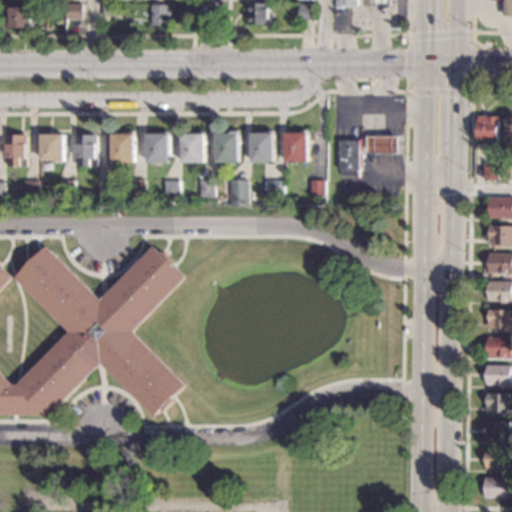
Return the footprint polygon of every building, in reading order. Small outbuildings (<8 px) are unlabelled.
[(359,0),(359,5),(344,5),(344,8),(337,8),(337,0),(359,0)] [(511,15),(511,0),(503,0),(503,15),(511,15)] [(269,13),(272,13),(272,18),(269,18),(269,25),(247,25),(248,3),(269,3),(269,13)] [(82,20),(65,19),(65,4),(82,4),(82,20)] [(118,17),(102,16),(102,4),(103,4),(119,4),(118,17)] [(314,20),(299,20),(299,5),(314,5),(314,20)] [(170,25),(151,25),(151,6),(170,6),(170,25)] [(45,21),(32,21),(32,28),(10,28),(10,8),(45,8),(45,21)] [(500,140),(478,140),(478,117),(500,118),(500,140)] [(26,166),(7,166),(6,135),(26,134),(26,166)] [(65,162),(55,162),(54,160),(42,160),(41,134),(65,134),(65,162)] [(240,163),(217,163),(217,134),(239,134),(240,163)] [(274,162),(252,163),(252,134),(274,134),(274,162)] [(309,162),(287,163),(286,134),(308,134),(309,162)] [(96,167),(76,167),(76,135),(96,135),(96,167)] [(134,163),(112,164),(112,135),(134,135),(134,163)] [(170,163),(147,163),(147,135),(170,135),(170,163)] [(205,163),(182,163),(182,135),(205,135),(205,163)] [(399,154),(367,154),(368,137),(399,138),(399,154)] [(362,140),(362,153),(360,153),(360,171),(358,171),(358,177),(342,177),(342,171),(340,171),(340,141),(352,142),(352,140),(362,140)] [(499,180),(484,181),(484,165),(498,164),(499,180)] [(38,196),(23,197),(23,181),(38,181),(38,196)] [(74,197),(59,197),(59,181),(74,181),(74,197)] [(144,202),(130,202),(129,181),(143,181),(144,202)] [(178,197),(164,197),(164,181),(178,181),(178,197)] [(214,197),(199,198),(199,181),(214,181),(214,197)] [(248,207),(230,207),(231,181),(249,181),(248,207)] [(109,199),(95,199),(95,182),(109,182),(109,199)] [(283,182),(284,204),(270,204),(270,198),(262,198),(261,182),(283,182)] [(325,197),(311,197),(311,182),(325,182),(325,197)] [(511,219),(489,219),(490,199),(511,199),(511,219)] [(511,227),(511,245),(489,245),(490,227),(511,227)] [(187,385),(174,399),(175,401),(165,412),(162,409),(155,417),(103,364),(49,414),(0,414),(0,263),(15,279),(0,293),(0,371),(13,384),(16,384),(19,384),(71,332),(18,278),(49,247),(103,301),(156,247),(163,254),(165,251),(175,261),(172,265),(188,278),(134,332),(187,385)] [(511,254),(511,274),(489,274),(489,254),(511,254)] [(511,282),(511,301),(488,301),(489,282),(511,282)] [(511,329),(488,329),(489,310),(511,310),(511,329)] [(511,338),(511,358),(487,357),(488,338),(511,338)] [(511,367),(511,386),(486,385),(487,366),(511,367)] [(511,394),(511,413),(487,413),(487,394),(511,394)] [(511,423),(511,443),(485,442),(486,422),(511,423)] [(510,470),(486,470),(486,450),(510,450),(510,470)] [(511,499),(485,499),(485,478),(511,479),(511,499)]
